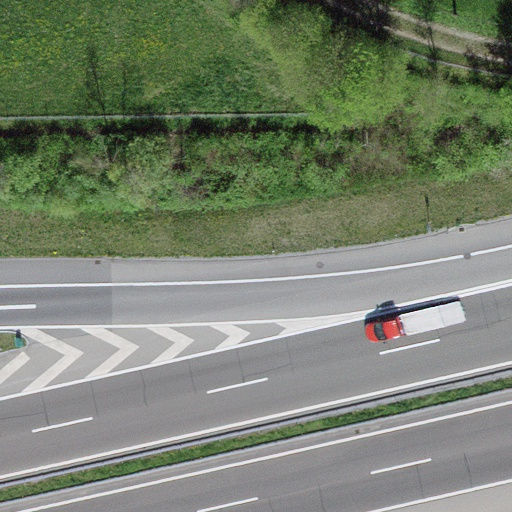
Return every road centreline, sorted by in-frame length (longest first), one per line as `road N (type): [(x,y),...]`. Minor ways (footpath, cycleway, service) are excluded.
road 1 (motorway): [(511,323),(0,437)]
road 2 (motorway): [(195,511),(511,440)]
road 3 (track): [(344,0),(448,42),(511,56)]
